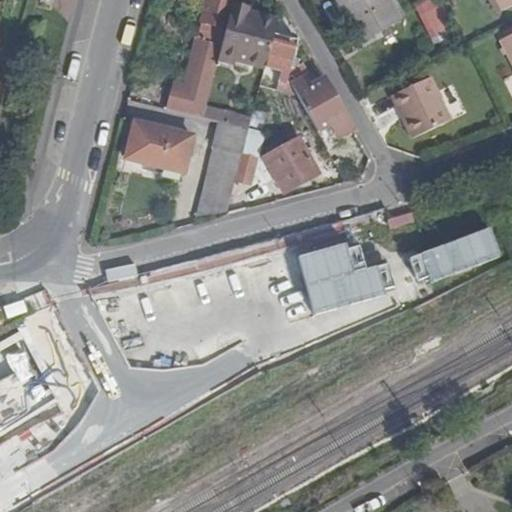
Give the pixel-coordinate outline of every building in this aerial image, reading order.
[(232,8),(234,0),(207,0),(198,37),(205,39),(222,44),(232,8)] [(399,21),(387,0),(337,0),(361,42),(380,31),(399,21)] [(455,24),(442,0),(435,0),(420,9),(434,36),(455,24)] [(511,5),(511,0),(496,0),(502,10),(511,5)] [(274,32),(277,20),(232,8),(222,44),(220,54),(265,66),(274,32)] [(287,79),(298,39),(274,32),(265,66),(261,79),(268,81),(269,76),(279,79),(276,90),(296,95),(291,86),(287,79)] [(511,34),(500,40),(511,63),(511,34)] [(220,54),(222,44),(205,39),(190,98),(192,99),(188,114),(203,118),(206,105),(220,54)] [(412,139),(451,120),(431,78),(392,96),(412,139)] [(352,130),(323,80),(309,88),(303,79),(291,86),(296,95),(297,96),(318,131),(317,132),(327,150),(333,146),(331,142),(339,138),(352,130)] [(251,117),(206,105),(203,118),(221,122),(248,128),(251,117)] [(256,159),(263,133),(261,133),(267,111),(254,108),(251,117),(248,128),(241,155),(256,159)] [(183,173),(192,136),(135,122),(126,158),(183,173)] [(241,155),(248,128),(221,122),(196,215),(226,211),(234,181),(241,155)] [(319,174),(298,138),(263,157),(284,193),(319,174)] [(249,185),(256,159),(241,155),(234,181),(249,185)] [(362,179),(366,170),(341,176),(346,183),(362,179)] [(486,231),(403,261),(415,293),(498,262),(486,231)] [(292,259),(307,322),(393,302),(385,266),(364,271),(358,247),(342,251),(341,248),(292,259)] [(104,267),(105,278),(133,276),(132,265),(104,267)] [(0,444),(66,411),(23,331),(0,343),(0,444)]
